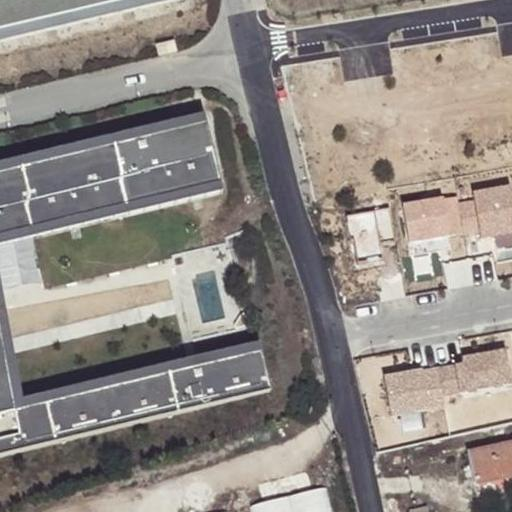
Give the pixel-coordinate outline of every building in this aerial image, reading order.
[(0,0),(0,38),(172,0),(0,0)] [(176,52),(173,38),(154,42),(157,56),(176,52)] [(18,396),(0,302),(0,244),(220,194),(200,109),(0,158),(0,457),(270,393),(255,340),(18,396)] [(445,398),(511,388),(511,359),(511,353),(440,362),(445,398)] [(510,481),(511,478),(511,449),(468,456),(473,488),(510,481)] [(257,511),(338,511),(333,486),(255,503),(257,511)]
